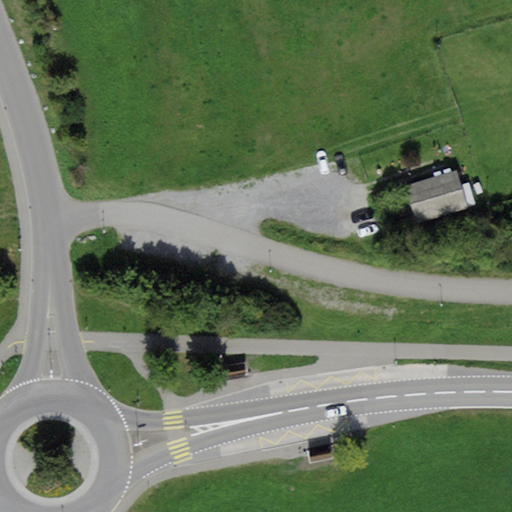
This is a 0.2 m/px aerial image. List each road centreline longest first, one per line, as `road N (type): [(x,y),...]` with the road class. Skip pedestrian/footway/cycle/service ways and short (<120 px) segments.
road 1 (primary): [(511,393),(321,404),(114,448)]
road 2 (residential): [(53,395),(43,191),(0,45)]
road 3 (track): [(170,222),(350,195)]
